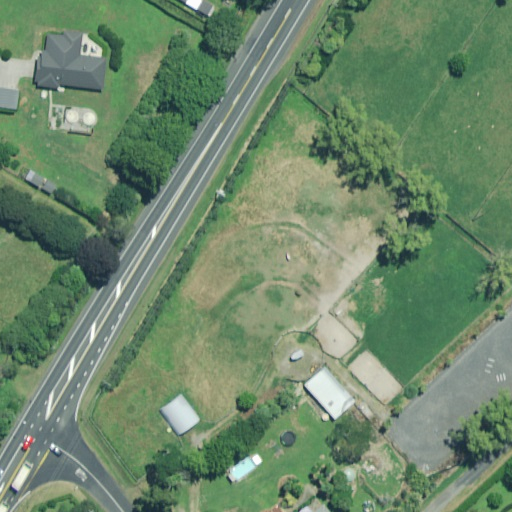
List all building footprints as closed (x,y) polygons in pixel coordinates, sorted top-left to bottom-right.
[(213,6),(202,0),(178,0),(207,17),(213,6)] [(33,82),(36,82),(36,88),(67,90),(67,88),(102,91),(102,87),(105,59),(79,57),(81,33),(65,31),(64,36),(46,34),(44,51),(35,50),(35,53),(33,82)] [(44,179),(30,171),(25,181),(39,188),(44,179)] [(325,367),(303,387),(335,421),(356,402),(325,367)] [(200,421),(182,395),(164,409),(182,434),(200,421)]
